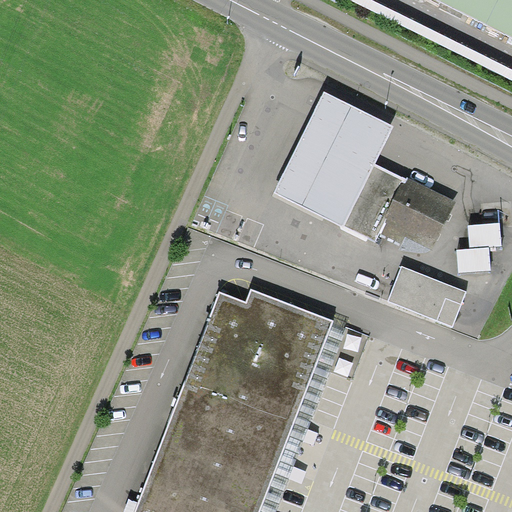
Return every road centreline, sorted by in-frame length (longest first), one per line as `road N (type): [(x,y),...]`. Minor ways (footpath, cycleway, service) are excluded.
road 1 (primary): [(233,0),(511,143)]
road 2 (track): [(308,0),(511,103)]
